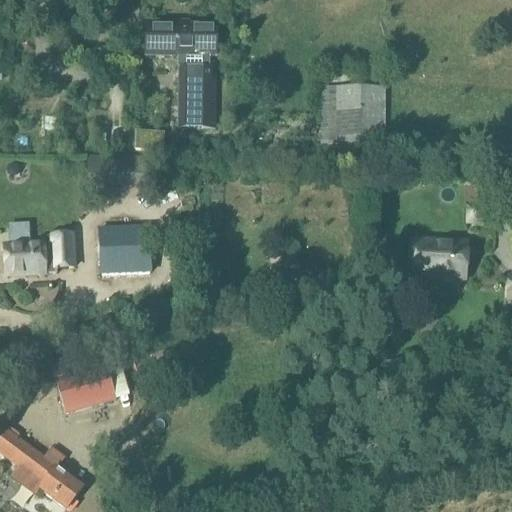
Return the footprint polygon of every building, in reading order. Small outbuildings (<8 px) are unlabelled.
[(209,69),(209,58),(215,58),(215,28),(188,28),(188,24),(145,24),(145,57),(178,58),(179,69),(185,69),(184,129),(214,130),(214,82),(209,81),(209,70),(209,69)] [(164,84),(165,73),(145,73),(145,84),(164,84)] [(358,146),(377,147),(379,147),(384,147),(384,89),(321,89),(320,146),(339,146),(358,146)] [(48,112),(57,125),(67,118),(58,105),(48,112)] [(36,134),(48,126),(41,116),(29,124),(36,134)] [(164,134),(131,132),(129,156),(163,158),(164,134)] [(339,146),(339,161),(379,166),(379,147),(377,147),(358,146),(339,146)] [(104,188),(104,158),(87,158),(87,188),(104,188)] [(125,200),(125,193),(87,192),(87,199),(125,200)] [(125,226),(125,202),(106,201),(105,226),(125,226)] [(148,229),(98,231),(100,278),(150,276),(148,229)] [(50,246),(1,249),(3,277),(51,274),(51,270),(72,269),(70,235),(49,236),(50,246)] [(453,287),(455,285),(456,281),(463,281),(465,244),(412,241),(410,278),(437,279),(437,284),(439,286),(453,287)] [(13,280),(13,294),(46,293),(46,279),(13,280)] [(111,397),(102,366),(54,380),(64,411),(111,397)] [(62,430),(112,414),(107,398),(57,414),(62,430)] [(5,432),(2,430),(0,432),(0,455),(18,469),(11,479),(34,496),(37,492),(64,511),(80,490),(56,471),(57,470),(56,470),(63,459),(48,448),(41,458),(16,440),(18,436),(8,428),(5,432)]
